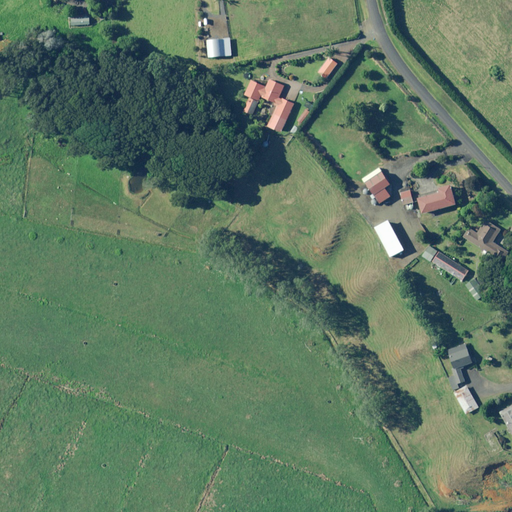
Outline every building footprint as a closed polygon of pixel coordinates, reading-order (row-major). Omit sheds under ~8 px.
[(231,56),(230,38),(207,40),(208,57),(231,56)] [(337,64),(329,57),(318,72),(326,79),(337,64)] [(284,86),(269,79),(266,87),(251,80),(245,95),(249,97),(243,111),(252,115),(260,96),(275,103),(274,105),(276,106),(268,126),(282,132),(294,103),(279,97),(284,86)] [(310,112),(306,109),(297,120),(301,123),(310,112)] [(390,184),(382,172),(366,183),(380,203),(391,196),(385,187),(390,184)] [(456,204),(451,185),(438,189),(439,193),(418,198),(422,214),(456,204)] [(413,202),(409,190),(400,193),(403,205),(413,202)] [(500,230),(485,220),(477,233),(468,228),(463,237),(482,249),(480,251),(487,255),(489,252),(503,261),(508,252),(493,242),(500,230)] [(404,250),(388,221),(375,228),(391,257),(404,250)] [(437,251),(429,246),(422,256),(430,262),(437,251)] [(468,270),(439,252),(433,262),(461,281),(468,270)] [(484,291),(474,278),(465,285),(475,298),(484,291)] [(472,362),(465,344),(448,351),(455,368),(452,369),(455,376),(448,378),(452,388),(466,383),(460,367),(472,362)] [(479,407),(467,386),(455,393),(467,414),(479,407)] [(511,405),(500,413),(508,428),(507,429),(509,433),(511,432),(511,434),(511,405)]
